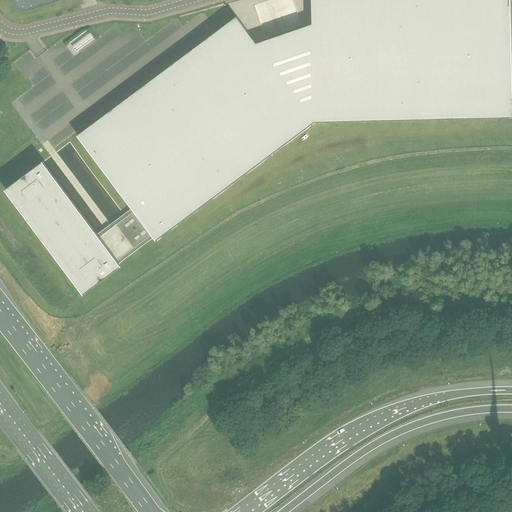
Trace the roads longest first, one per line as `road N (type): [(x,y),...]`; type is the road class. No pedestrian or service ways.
road 1 (motorway): [(511,389),(457,393),(404,409),(255,511)]
road 2 (motorway): [(282,511),(363,451),(413,425),(511,409)]
road 3 (primary): [(149,511),(0,314)]
road 4 (unclassified): [(194,0),(26,31),(0,25)]
road 5 (primary): [(0,396),(90,511)]
